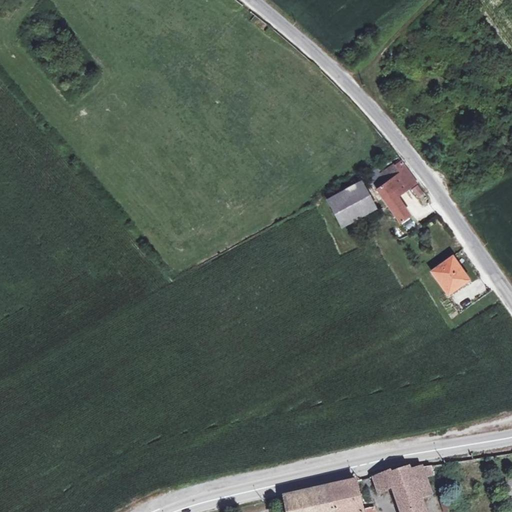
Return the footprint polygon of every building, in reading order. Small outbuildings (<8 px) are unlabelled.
[(500,152),(504,160),(511,156),(506,148),(500,152)] [(386,183),(396,197),(416,183),(400,162),(395,166),(400,173),(386,183)] [(400,173),(395,166),(371,182),(376,190),(386,183),(400,173)] [(327,200),(341,227),(374,209),(360,182),(327,200)] [(409,215),(396,197),(386,183),(376,190),(399,222),(409,215)] [(467,280),(452,257),(431,271),(447,294),(467,280)] [(380,491),(396,487),(404,511),(425,511),(421,498),(433,494),(427,478),(426,478),(426,477),(434,475),(432,466),(412,470),(411,468),(395,473),(394,472),(376,477),(380,491)] [(288,511),(364,511),(357,481),(285,498),(287,506),(288,511)] [(444,511),(453,509),(450,500),(442,502),(444,511)]
